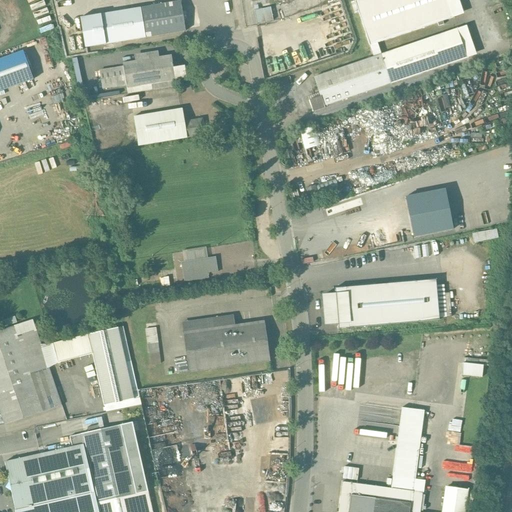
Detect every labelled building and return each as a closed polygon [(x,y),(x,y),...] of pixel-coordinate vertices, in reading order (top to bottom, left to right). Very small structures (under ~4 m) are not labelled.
[(447,0),(357,0),(355,1),(370,46),(453,18),(447,0)] [(180,1),(141,8),(145,38),(185,31),(180,1)] [(270,7),(254,11),(257,24),(273,21),(270,7)] [(140,8),(100,14),(105,44),(145,38),(141,8),(140,8)] [(105,44),(100,14),(80,18),(85,48),(105,44)] [(457,29),(333,71),(343,100),(466,58),(457,29)] [(23,51),(0,59),(0,91),(33,79),(23,51)] [(171,56),(123,64),(123,67),(126,85),(127,88),(175,80),(185,79),(183,66),(173,68),(171,56)] [(123,67),(99,71),(102,89),(126,85),(123,67)] [(333,71),(314,77),(320,97),(309,101),(313,112),(325,108),(324,106),(343,100),(333,71)] [(175,80),(127,88),(128,94),(176,86),(175,80)] [(182,109),(133,117),(138,146),(186,138),(184,123),(182,109)] [(202,119),(192,120),(190,122),(184,123),(186,138),(205,135),(202,119)] [(315,126),(300,129),(305,149),(320,145),(315,126)] [(335,179),(316,185),(321,200),(340,193),(335,179)] [(445,189),(405,197),(412,237),(453,229),(445,189)] [(488,233),(496,232),(495,230),(474,232),(474,239),(488,238),(488,233)] [(215,258),(181,263),(184,282),(200,279),(199,275),(207,274),(217,272),(215,258)] [(435,280),(346,288),(349,328),(439,320),(435,280)] [(346,288),(335,289),(335,295),(323,296),(325,324),(338,323),(338,329),(349,328),(346,288)] [(227,316),(206,319),(208,329),(183,333),(189,373),(269,362),(263,321),(234,325),(233,321),(227,316)] [(32,320),(0,330),(0,394),(33,383),(30,374),(49,368),(32,320)] [(118,328),(87,335),(92,354),(104,406),(134,399),(118,328)] [(87,335),(52,344),(58,363),(92,354),(87,335)] [(159,352),(149,354),(151,365),(161,364),(159,352)] [(483,365),(463,363),(461,375),(481,377),(483,365)] [(49,368),(30,374),(33,383),(43,412),(62,406),(49,368)] [(33,383),(0,394),(0,412),(4,425),(43,412),(33,383)] [(401,408),(391,488),(413,491),(414,480),(414,477),(423,411),(401,408)] [(120,426),(106,429),(104,419),(75,425),(68,427),(72,447),(83,495),(94,493),(96,503),(116,499),(136,494),(120,426)] [(136,494),(148,492),(132,423),(120,426),(136,494)] [(154,468),(181,463),(178,445),(151,450),(154,468)] [(72,447),(4,462),(9,482),(6,488),(11,491),(15,511),(83,495),(72,447)] [(358,469),(344,467),(342,479),(357,481),(358,469)] [(421,481),(414,480),(413,491),(422,493),(423,493),(424,482),(421,481)] [(391,488),(342,482),(340,494),(350,495),(410,503),(409,511),(419,511),(422,493),(413,491),(391,488)] [(463,511),(467,490),(446,487),(442,511),(463,511)] [(98,511),(152,511),(148,492),(136,494),(96,503),(98,511)] [(83,495),(15,511),(98,511),(96,503),(94,493),(83,495)] [(347,511),(350,495),(340,494),(337,511),(347,511)] [(409,511),(410,503),(350,495),(347,511),(409,511)]
